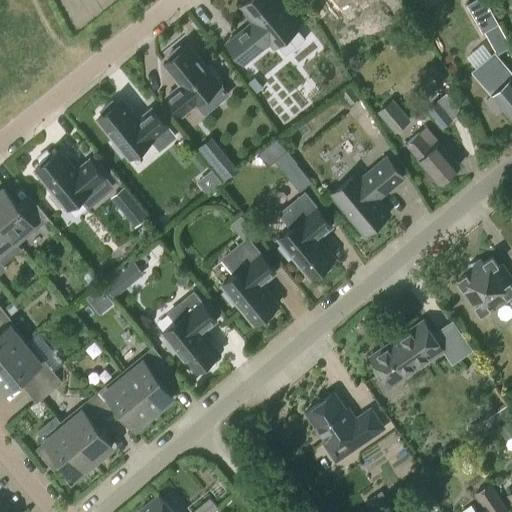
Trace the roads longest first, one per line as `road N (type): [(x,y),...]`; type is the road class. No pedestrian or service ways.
road 1 (residential): [(79,511),(511,165)]
road 2 (residential): [(0,142),(174,0)]
